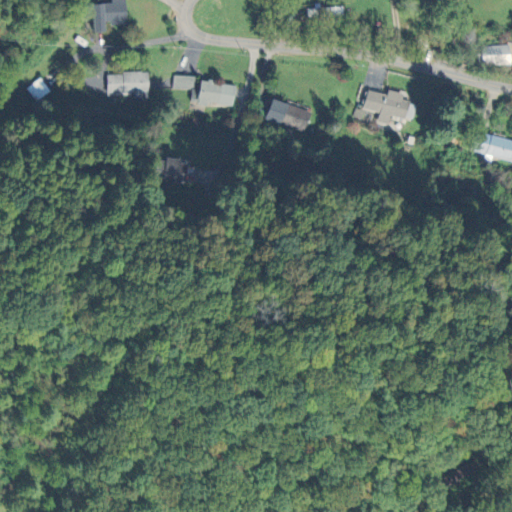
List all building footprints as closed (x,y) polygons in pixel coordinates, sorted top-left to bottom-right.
[(124,0),(110,0),(110,3),(93,4),(94,32),(104,32),(104,24),(126,24),(124,0)] [(306,7),(307,17),(323,17),(343,16),(342,5),(306,7)] [(509,45),(481,45),(482,65),(510,64),(509,45)] [(149,98),(148,73),(107,74),(107,95),(135,94),(135,98),(149,98)] [(173,88),(195,89),(196,76),(174,75),(173,88)] [(37,101),(51,91),(40,78),(27,88),(37,101)] [(200,81),(198,104),(234,106),(235,83),(200,81)] [(368,90),(363,109),(380,113),(378,122),(389,124),(392,115),(413,120),(417,104),(402,101),(404,93),(388,90),(387,94),(368,90)] [(265,118),(304,132),(311,112),(272,98),(265,118)] [(478,152),(511,160),(511,140),(483,133),(478,152)] [(155,180),(185,184),(188,162),(159,158),(155,180)]
